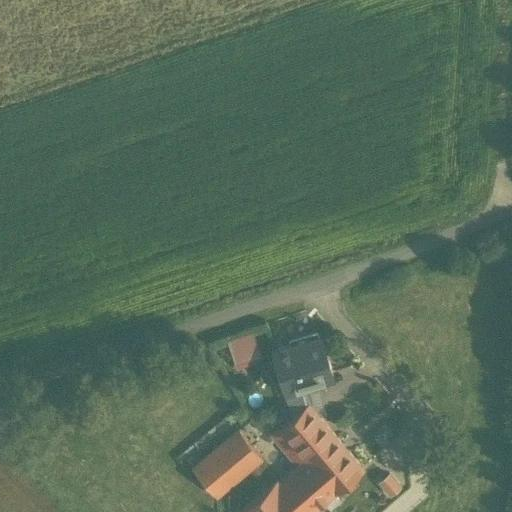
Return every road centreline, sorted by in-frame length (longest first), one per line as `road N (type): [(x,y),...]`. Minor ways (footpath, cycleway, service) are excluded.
road 1 (unclassified): [(0,395),(338,284)]
road 2 (residential): [(511,219),(338,284)]
